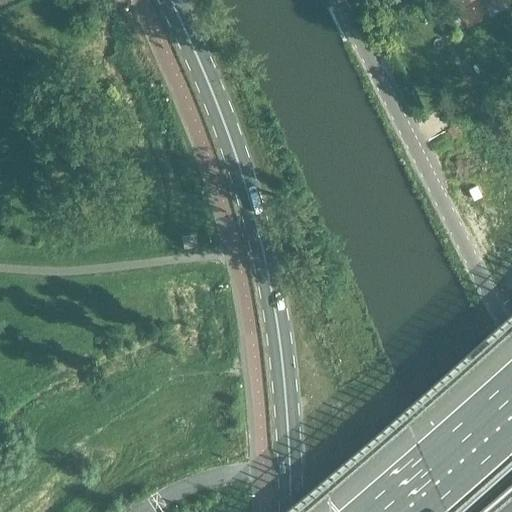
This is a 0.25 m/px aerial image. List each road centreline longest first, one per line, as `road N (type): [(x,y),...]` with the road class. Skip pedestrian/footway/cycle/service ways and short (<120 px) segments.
road 1 (tertiary): [(292,511),(267,259),(233,139),(172,0)]
road 2 (unclassified): [(500,320),(338,0)]
road 3 (motorway): [(511,416),(402,511)]
